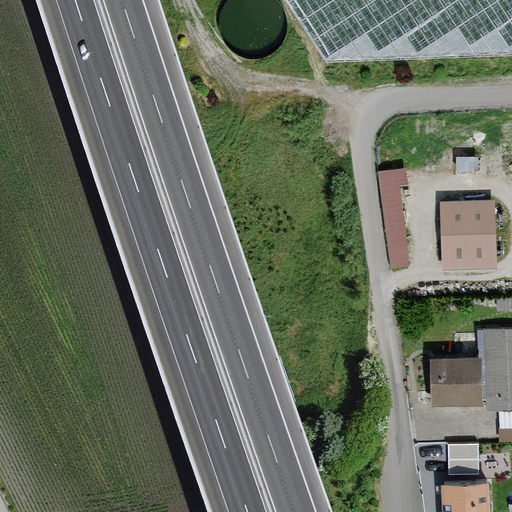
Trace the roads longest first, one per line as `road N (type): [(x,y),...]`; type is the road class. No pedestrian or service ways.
road 1 (motorway): [(297,511),(124,0)]
road 2 (motorway): [(72,0),(244,511)]
